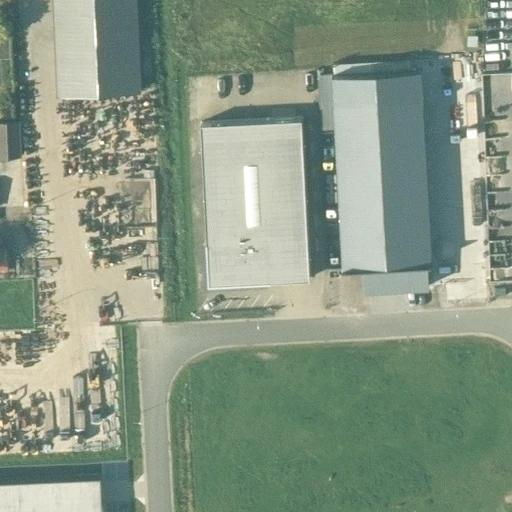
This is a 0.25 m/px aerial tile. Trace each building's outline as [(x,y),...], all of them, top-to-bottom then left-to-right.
[(140,89),(136,0),(54,0),(58,93),(140,89)] [(334,74),(332,74),(333,92),(343,267),(365,266),(366,289),(429,286),(427,263),(432,262),(421,69),(411,69),(411,60),(333,64),(333,69),(334,74)] [(302,116),(201,122),(209,283),(311,278),(302,116)] [(20,120),(0,121),(0,157),(22,156),(20,120)] [(103,511),(102,474),(0,478),(0,511),(103,511)]
